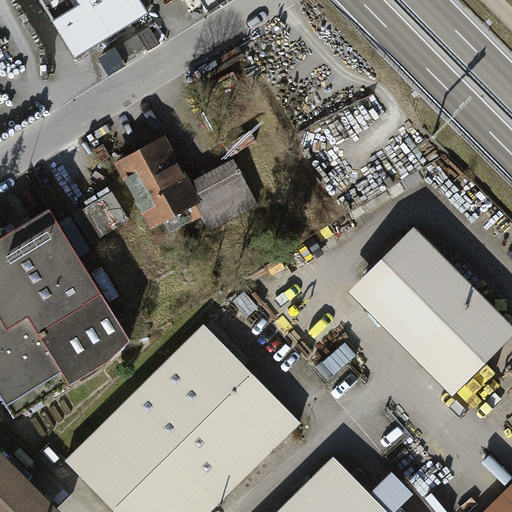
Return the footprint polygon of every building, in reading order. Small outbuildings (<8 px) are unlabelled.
[(143,0),(42,0),(77,56),(150,11),(143,0)] [(165,140),(120,164),(153,227),(198,204),(211,228),(256,205),(234,163),(189,186),(165,140)] [(129,221),(113,193),(76,216),(93,243),(129,221)] [(0,390),(16,417),(108,362),(129,342),(49,211),(0,241),(0,265),(27,309),(0,325),(0,390)] [(406,227),(343,290),(447,394),(510,331),(406,227)] [(197,331),(64,460),(115,511),(205,511),(292,427),(197,331)] [(0,511),(75,511),(5,440),(0,443),(0,511)] [(333,458),(280,511),(419,511),(390,483),(374,498),(333,458)] [(511,511),(511,497),(496,511),(511,511)]
